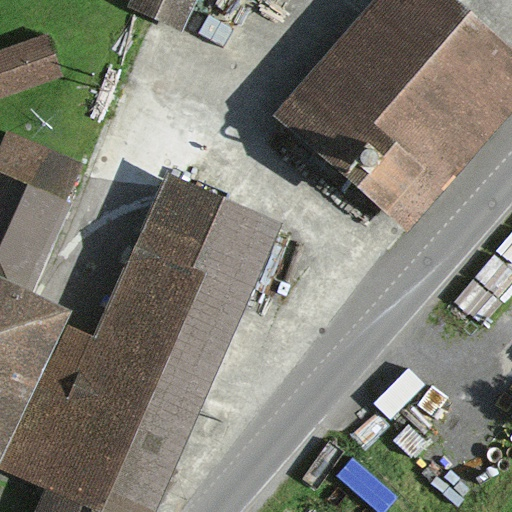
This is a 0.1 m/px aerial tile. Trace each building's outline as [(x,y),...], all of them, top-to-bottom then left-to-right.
[(196,0),(141,0),(140,5),(184,26),(196,0)] [(511,121),(511,61),(439,0),(370,0),(267,123),(410,242),(511,121)] [(54,46),(0,61),(0,93),(4,106),(66,88),(54,46)] [(0,478),(0,479),(72,322),(27,302),(69,210),(0,178),(0,478)] [(71,511),(170,511),(288,239),(180,193),(48,502),(71,511)]
